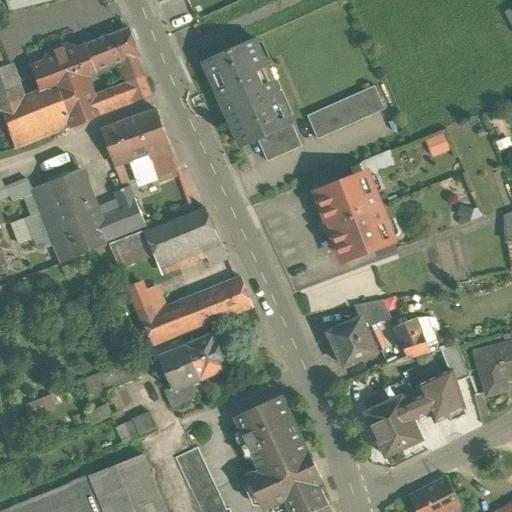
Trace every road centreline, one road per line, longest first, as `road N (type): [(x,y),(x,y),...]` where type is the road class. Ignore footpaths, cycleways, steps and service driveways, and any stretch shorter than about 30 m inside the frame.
road 1 (tertiary): [(356,503),(136,0)]
road 2 (secondary): [(511,424),(356,503)]
